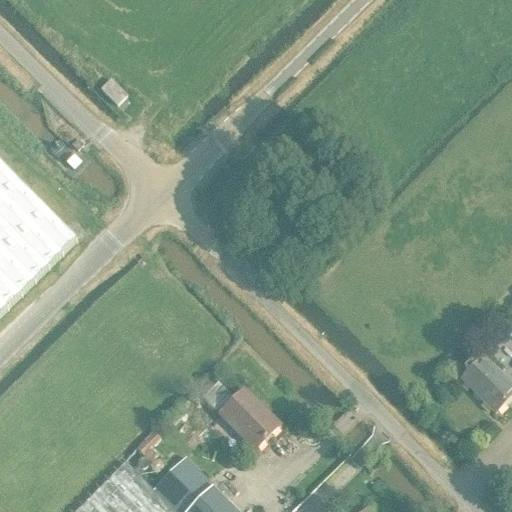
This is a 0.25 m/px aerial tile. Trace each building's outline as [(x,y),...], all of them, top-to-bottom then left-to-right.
[(121,92),(111,82),(101,92),(118,109),(128,99),(121,92)] [(0,319),(77,243),(0,165),(0,319)] [(273,223),(281,232),(296,217),(288,208),(273,223)] [(310,260),(325,246),(314,235),(299,249),(310,260)] [(496,417),(511,400),(511,388),(485,361),(462,382),(496,417)] [(256,454),(281,428),(246,392),(220,418),(256,454)] [(169,477),(154,492),(173,511),(235,511),(214,490),(185,461),(169,477)] [(127,465),(79,511),(173,511),(154,492),(127,465)]
